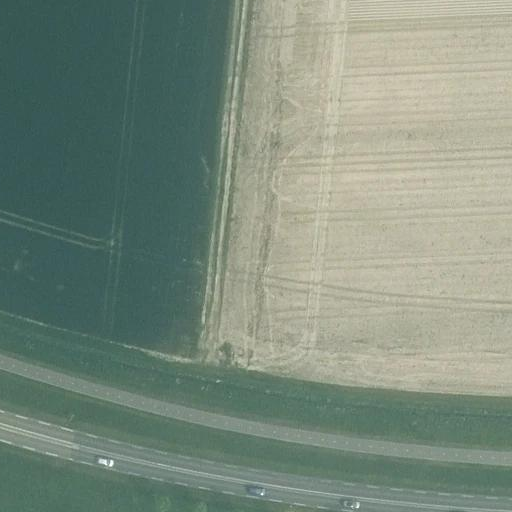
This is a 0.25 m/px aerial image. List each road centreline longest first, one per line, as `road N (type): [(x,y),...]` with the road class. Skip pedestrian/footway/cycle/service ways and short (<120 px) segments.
road 1 (primary): [(493,511),(241,481),(0,426)]
road 2 (track): [(204,371),(241,0)]
